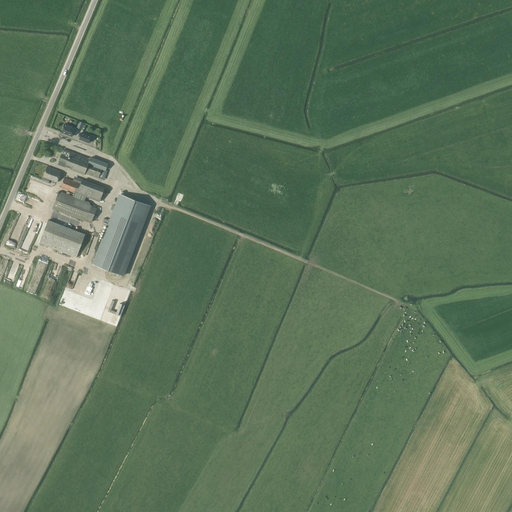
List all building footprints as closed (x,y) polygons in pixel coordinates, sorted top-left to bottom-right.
[(61,132),(72,136),(75,128),(64,124),(61,132)] [(91,136),(82,132),(79,139),(89,143),(91,136)] [(64,149),(58,164),(65,167),(66,165),(95,177),(101,179),(105,169),(88,163),(89,160),(64,149)] [(49,169),(46,177),(58,181),(61,174),(49,169)] [(79,184),(64,178),(61,186),(98,200),(103,188),(81,180),(79,184)] [(92,221),(97,209),(88,205),(89,202),(59,191),(52,209),(86,222),(86,219),(92,221)] [(149,205),(120,193),(92,264),(121,275),(149,205)] [(18,212),(16,221),(14,226),(22,228),(23,223),(28,225),(29,221),(31,222),(33,217),(18,212)] [(77,258),(85,235),(48,220),(39,244),(77,258)]
